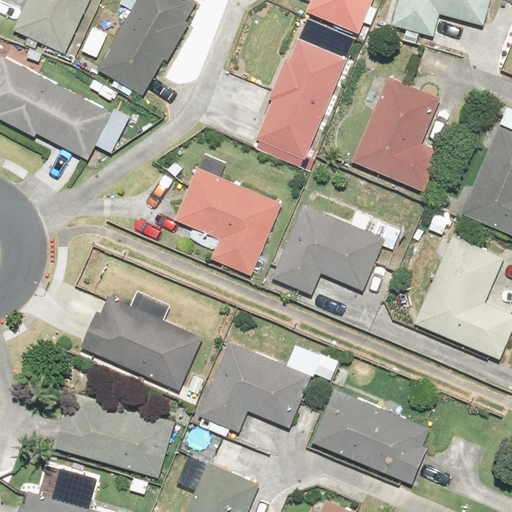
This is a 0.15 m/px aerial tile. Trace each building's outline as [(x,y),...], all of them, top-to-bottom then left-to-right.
[(65,44),(84,0),(18,0),(10,19),(65,44)] [(196,0),(129,0),(94,61),(143,91),(196,0)] [(359,24),(368,0),(301,0),(301,1),(359,24)] [(483,0),(394,0),(390,18),(435,29),(440,8),(480,18),(483,0)] [(105,28),(88,21),(78,44),(94,51),(105,28)] [(318,145),(308,141),(345,52),(294,32),(286,52),(283,50),(266,90),(272,92),(250,145),(308,169),(318,145)] [(105,105),(0,50),(0,49),(0,109),(80,152),(105,105)] [(439,89),(387,67),(350,153),(420,183),(436,144),(418,137),(439,89)] [(511,101),(488,93),(484,103),(500,109),(462,206),(511,225),(511,101)] [(279,197),(196,160),(173,211),(217,231),(209,248),(248,265),(279,197)] [(348,217),(303,196),(270,267),(309,285),(317,267),(355,284),(378,233),(390,238),(396,225),(353,205),(348,217)] [(500,250),(450,229),(413,315),(496,350),(511,312),(511,306),(482,294),(500,250)] [(96,288),(74,342),(174,383),(197,329),(96,288)] [(286,359),(226,334),(196,406),(234,422),(242,403),(286,421),(308,368),(325,375),(335,352),(296,336),(286,359)] [(53,447),(132,464),(128,481),(145,485),(149,468),(159,470),(174,402),(68,378),(53,447)] [(409,475),(414,464),(438,474),(446,456),(422,445),(431,423),(332,381),(310,434),(409,475)] [(243,511),(257,477),(206,457),(183,511),(243,511)] [(111,511),(23,484),(13,511),(111,511)] [(368,511),(323,491),(313,511),(368,511)]
